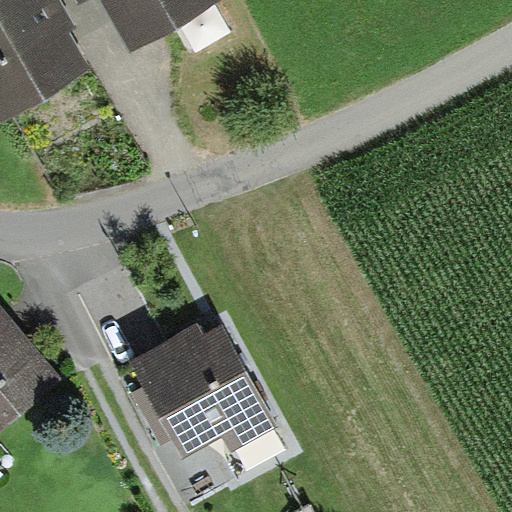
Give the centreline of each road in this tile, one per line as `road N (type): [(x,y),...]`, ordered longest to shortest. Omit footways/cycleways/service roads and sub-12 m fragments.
road 1 (residential): [(0,231),(22,235),(129,209),(337,138),(511,41)]
road 2 (track): [(22,235),(28,262),(166,511)]
